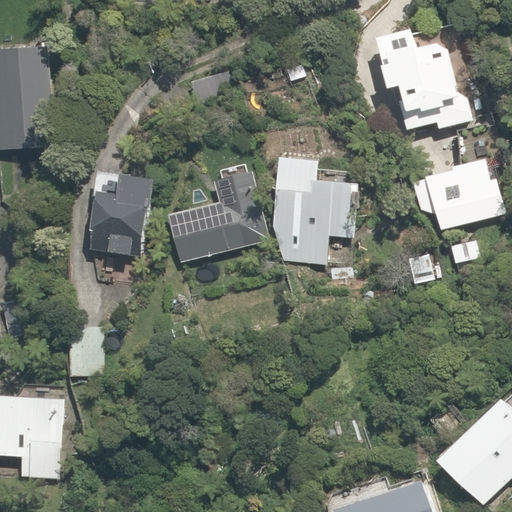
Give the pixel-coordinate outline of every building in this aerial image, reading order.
[(454,54),(450,31),(408,37),(406,22),(372,27),(380,81),(394,79),(401,124),(435,118),(437,126),(476,120),(466,52),(454,54)] [(51,42),(0,41),(0,142),(49,143),(51,42)] [(320,154),(276,151),(268,257),(332,262),(334,233),(354,235),(359,178),(318,175),(320,154)] [(488,178),(483,157),(410,174),(419,211),(432,208),(436,226),(508,209),(500,175),(488,178)] [(90,248),(136,250),(138,201),(154,201),(155,173),(117,171),(117,162),(94,161),(90,248)] [(268,241),(249,165),(218,173),(224,199),(166,213),(178,263),(268,241)] [(483,256),(477,233),(441,243),(447,266),(483,256)] [(357,269),(331,267),(329,291),(355,293),(357,269)] [(65,392),(0,389),(0,460),(61,463),(65,392)] [(511,406),(495,390),(433,452),(482,500),(509,472),(511,474),(511,406)] [(434,511),(420,472),(328,507),(330,511),(434,511)]
